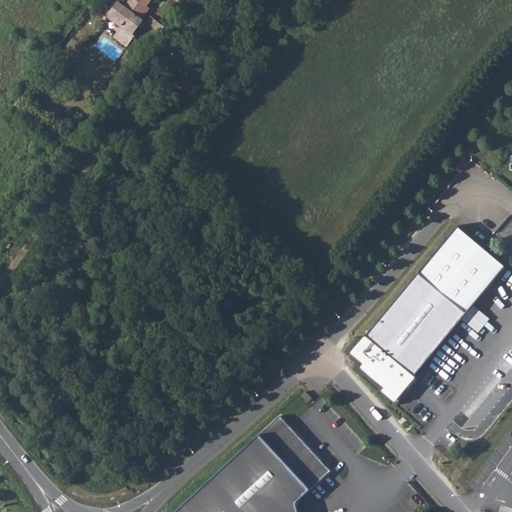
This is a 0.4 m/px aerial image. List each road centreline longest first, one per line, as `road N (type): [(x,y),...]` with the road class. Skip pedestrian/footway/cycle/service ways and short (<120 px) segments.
road 1 (unknown): [(0,286),(210,0)]
road 2 (unclassified): [(317,356),(446,209),(480,203)]
road 3 (unclassified): [(317,356),(456,511)]
road 4 (unclassified): [(159,491),(317,356)]
